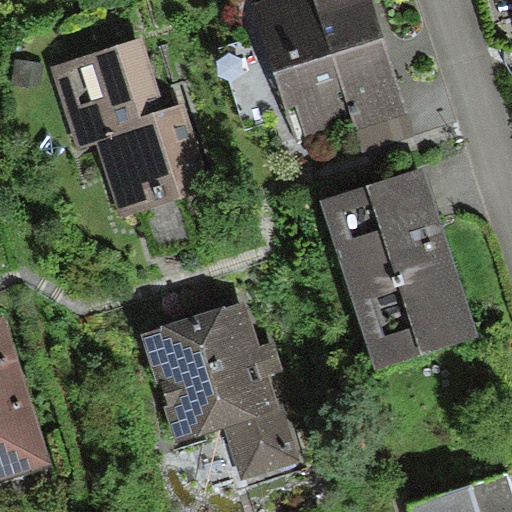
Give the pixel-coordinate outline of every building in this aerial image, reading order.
[(365,0),(276,0),(257,7),(303,139),(357,120),(368,152),(413,137),(386,58),(365,0)] [(132,46),(52,73),(77,148),(94,142),(119,215),(165,200),(202,187),(175,106),(154,113),(132,46)] [(436,225),(418,175),(323,208),(381,372),(476,340),(436,225)] [(242,310),(147,341),(179,442),(225,428),(242,482),(293,466),(267,384),(283,379),(272,346),(255,351),(242,310)] [(0,475),(39,463),(0,338),(0,475)] [(511,511),(511,499),(504,477),(413,508),(414,511),(511,511)]
